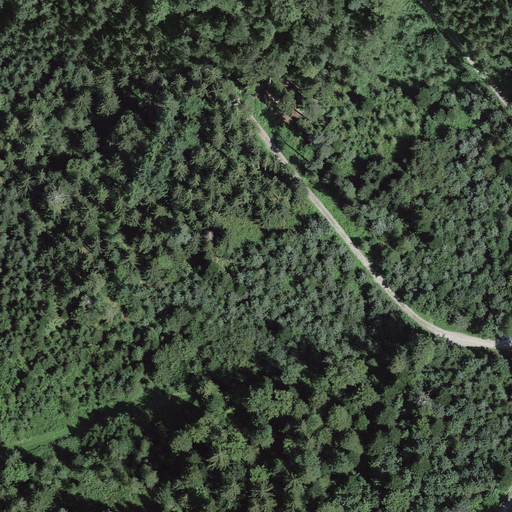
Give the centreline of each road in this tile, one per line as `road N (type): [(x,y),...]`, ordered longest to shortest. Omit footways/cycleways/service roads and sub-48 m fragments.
road 1 (track): [(155,0),(396,300),(442,329),(511,330)]
road 2 (track): [(511,107),(422,0)]
